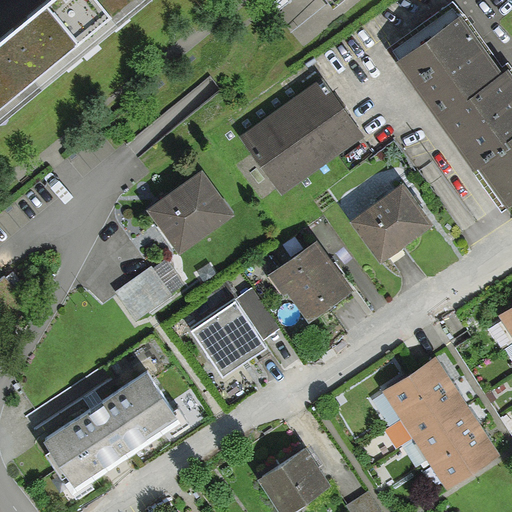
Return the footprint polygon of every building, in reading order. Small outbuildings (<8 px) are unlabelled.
[(0,122),(149,0),(57,0),(48,8),(34,20),(0,47),(0,122)] [(511,72),(507,76),(465,16),(404,58),(508,209),(511,206),(511,72)] [(306,92),(245,137),(288,195),(364,139),(368,136),(324,78),(306,92)] [(208,173),(154,208),(184,255),(238,220),(208,173)] [(407,184),(356,218),(387,263),(438,229),(407,184)] [(319,238),(271,275),(288,297),(294,293),(317,323),(359,291),(319,238)] [(152,271),(151,268),(110,298),(130,327),(170,299),(166,294),(181,283),(165,262),(152,271)] [(241,298),(190,330),(223,381),(240,370),(234,361),(268,340),(241,298)] [(511,350),(511,302),(490,317),(511,350)] [(438,489),(490,456),(427,359),(376,393),(438,489)] [(42,442),(78,495),(185,422),(148,369),(42,442)] [(274,511),(316,486),(291,447),(246,476),(269,511),(274,511)]
